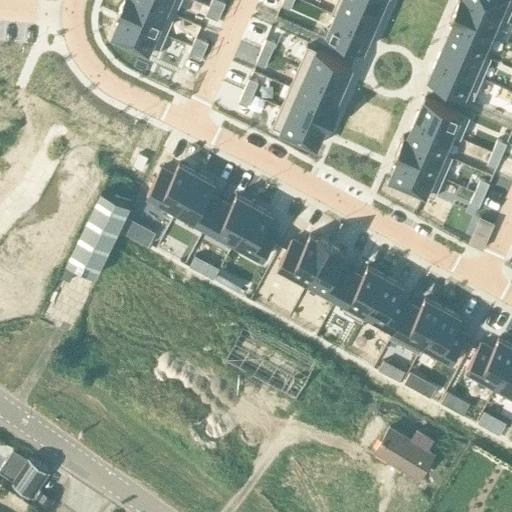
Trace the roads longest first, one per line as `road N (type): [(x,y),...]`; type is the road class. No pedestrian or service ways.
road 1 (residential): [(74,0),(74,37),(94,73),(511,291)]
road 2 (tertiary): [(147,511),(0,411)]
